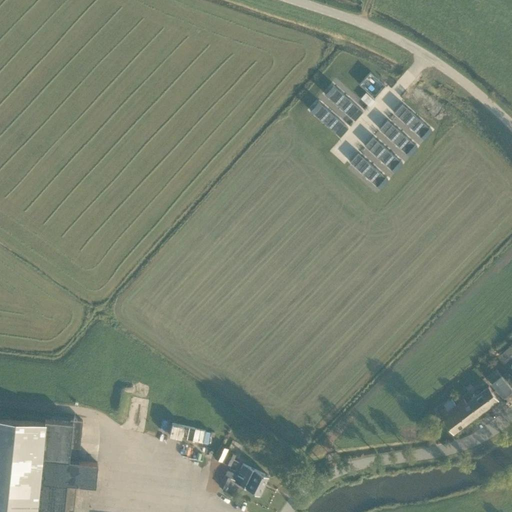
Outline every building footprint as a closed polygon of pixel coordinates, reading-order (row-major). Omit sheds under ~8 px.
[(335,87),(327,96),(354,120),(362,111),(335,87)] [(321,103),(313,111),(340,135),(348,127),(321,103)] [(401,103),(393,112),(420,136),(428,127),(401,103)] [(387,119),(379,128),(406,152),(414,143),(387,119)] [(372,134),(364,143),(391,167),(399,158),(372,134)] [(356,151),(348,160),(375,184),(383,175),(356,151)] [(487,376),(503,396),(511,389),(511,388),(496,368),(487,376)] [(480,414),(488,407),(499,399),(489,386),(478,394),(470,400),(480,414)] [(457,410),(467,423),(477,415),(480,414),(470,400),(467,402),(464,398),(455,404),(459,409),(457,410)] [(459,409),(455,404),(448,410),(446,406),(438,412),(444,419),(454,433),(467,423),(457,410),(459,409)] [(72,511),(76,483),(95,485),(97,462),(78,460),(82,419),(70,418),(70,421),(44,419),(44,422),(0,417),(0,511),(72,511)] [(228,448),(220,444),(214,457),(230,465),(235,454),(229,451),(228,454),(226,452),(228,448)] [(244,476),(263,486),(268,475),(255,469),(243,463),(238,472),(245,475),(244,476)] [(259,494),(263,486),(244,476),(243,478),(237,475),(234,481),(246,487),(246,488),(259,494)]
